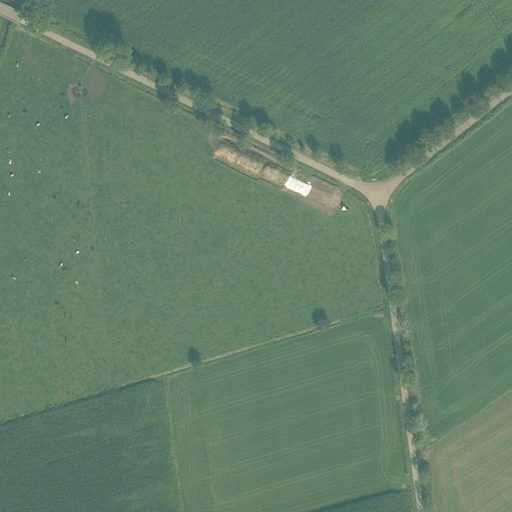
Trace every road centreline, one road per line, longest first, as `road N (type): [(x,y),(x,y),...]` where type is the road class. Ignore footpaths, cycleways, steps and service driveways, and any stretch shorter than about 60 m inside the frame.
road 1 (unclassified): [(377,194),(0,10)]
road 2 (unclassified): [(420,511),(377,194)]
road 3 (unclassified): [(511,88),(377,194)]
